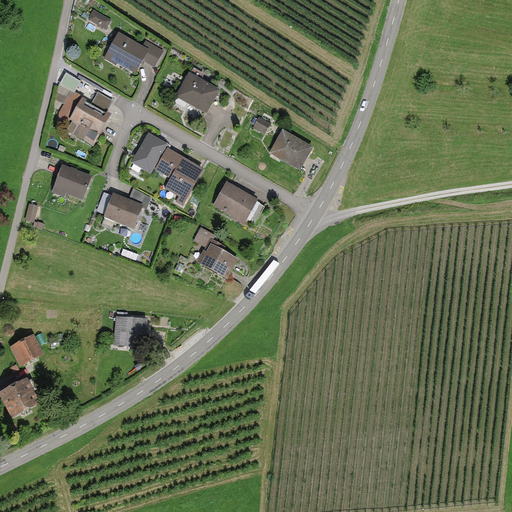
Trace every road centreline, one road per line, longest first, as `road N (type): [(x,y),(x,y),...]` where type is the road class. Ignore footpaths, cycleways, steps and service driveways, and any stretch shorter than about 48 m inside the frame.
road 1 (tertiary): [(0,467),(180,364),(234,318),(314,216)]
road 2 (unclassified): [(0,284),(68,0)]
road 3 (tertiary): [(314,216),(368,104),(398,0)]
road 4 (residential): [(314,216),(136,110)]
road 5 (track): [(511,179),(314,216)]
